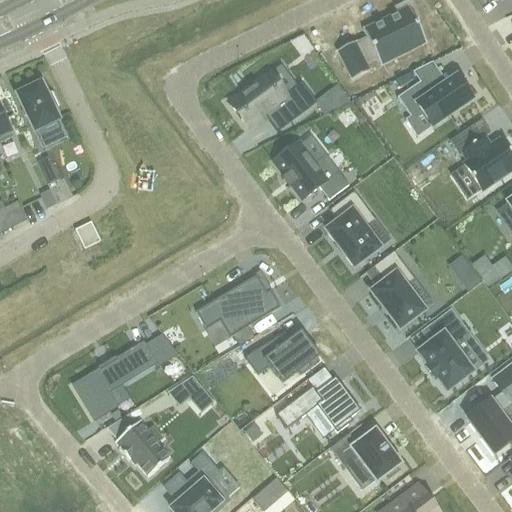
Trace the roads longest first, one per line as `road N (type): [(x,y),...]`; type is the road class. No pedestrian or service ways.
road 1 (residential): [(274,219),(497,511)]
road 2 (residential): [(335,0),(203,64),(184,82),(185,104),(274,219)]
road 3 (residential): [(41,25),(110,180),(95,199),(0,256)]
road 4 (residential): [(17,375),(274,219)]
road 5 (residential): [(17,375),(31,404),(124,511)]
